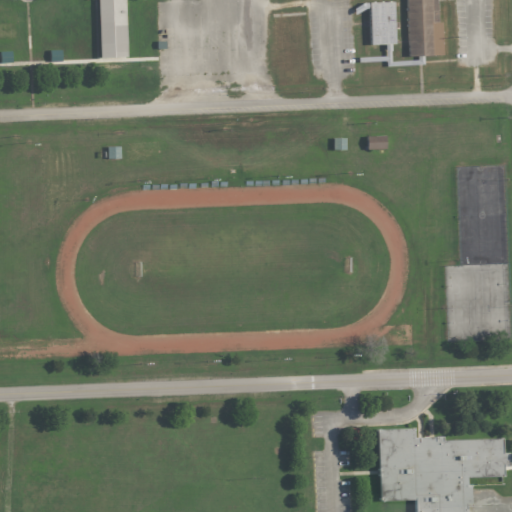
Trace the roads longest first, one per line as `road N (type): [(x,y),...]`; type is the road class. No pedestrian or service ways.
road 1 (residential): [(0,115),(511,95)]
road 2 (residential): [(0,392),(511,373)]
